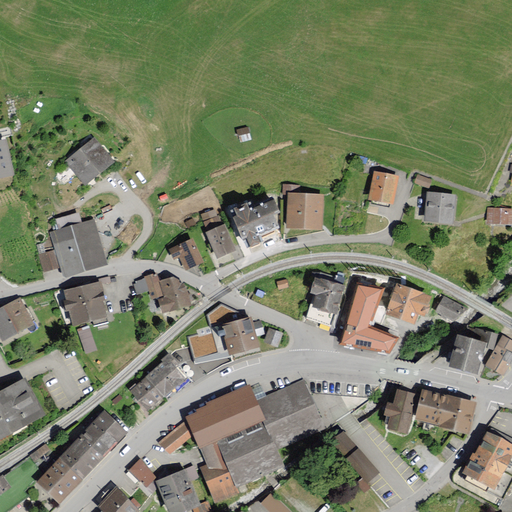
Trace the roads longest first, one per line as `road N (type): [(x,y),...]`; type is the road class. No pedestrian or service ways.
road 1 (residential): [(311,362),(299,328),(161,268),(111,270),(0,297)]
road 2 (tertiary): [(311,362),(238,376),(185,403),(67,511)]
road 3 (tertiary): [(500,394),(418,374),(311,362)]
road 4 (residential): [(500,394),(463,452),(398,511)]
